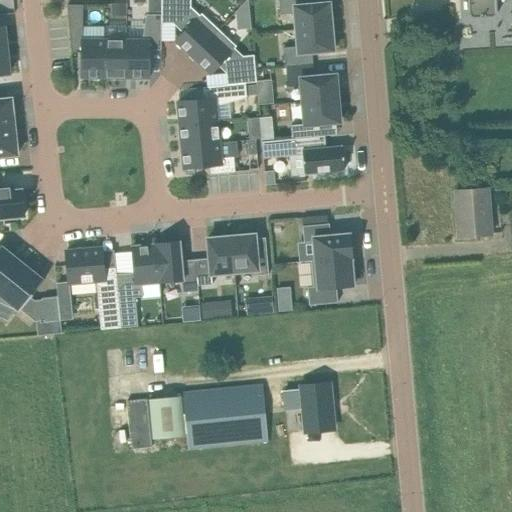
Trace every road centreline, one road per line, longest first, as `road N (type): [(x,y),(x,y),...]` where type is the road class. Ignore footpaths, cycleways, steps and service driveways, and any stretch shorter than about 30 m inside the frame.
road 1 (residential): [(415,511),(386,195)]
road 2 (residential): [(386,195),(158,212)]
road 3 (residential): [(158,212),(63,222),(55,216),(47,110)]
road 4 (residential): [(47,110),(145,111),(158,212)]
road 5 (residential): [(386,195),(368,0)]
